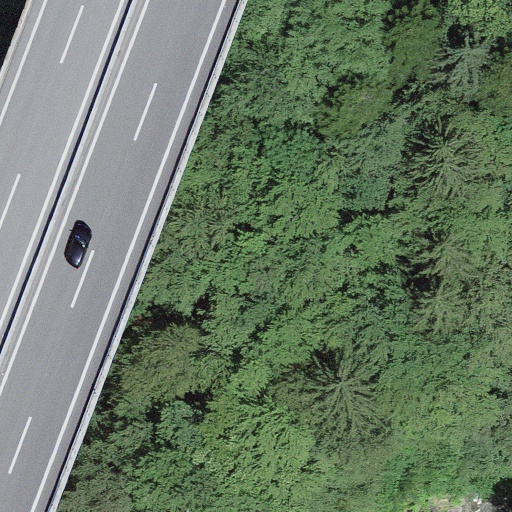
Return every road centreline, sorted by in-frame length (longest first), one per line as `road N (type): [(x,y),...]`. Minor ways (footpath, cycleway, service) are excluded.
road 1 (motorway): [(0,495),(186,0)]
road 2 (motorway): [(83,0),(0,219)]
